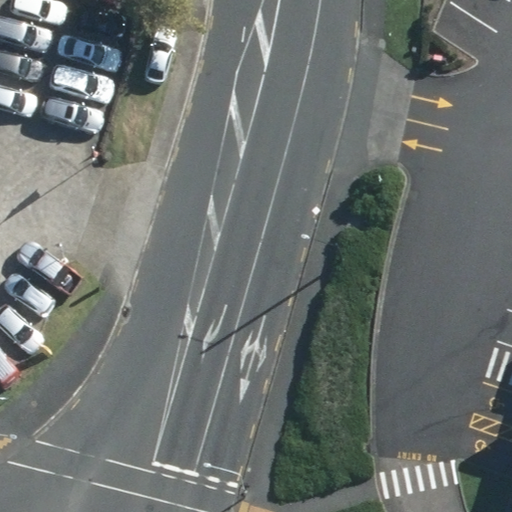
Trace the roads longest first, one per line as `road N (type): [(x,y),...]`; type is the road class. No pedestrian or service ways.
road 1 (residential): [(268,0),(257,87),(191,312)]
road 2 (primary): [(0,504),(70,476),(146,405),(191,312)]
road 3 (residential): [(191,312),(132,511)]
